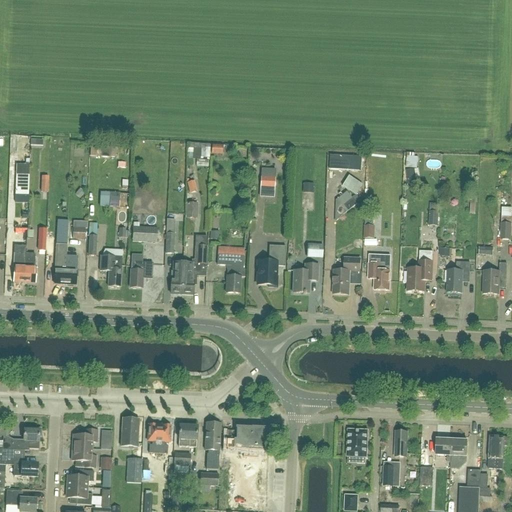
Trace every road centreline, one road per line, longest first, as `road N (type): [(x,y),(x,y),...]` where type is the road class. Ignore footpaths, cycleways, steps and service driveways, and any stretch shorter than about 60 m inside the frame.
road 1 (unclassified): [(511,339),(312,329),(259,362)]
road 2 (tertiary): [(511,409),(294,397)]
road 3 (tertiary): [(198,325),(0,315)]
road 4 (unclassified): [(217,402),(208,408),(54,400)]
